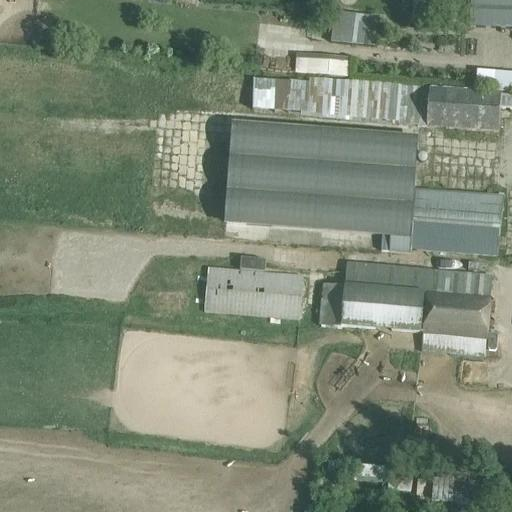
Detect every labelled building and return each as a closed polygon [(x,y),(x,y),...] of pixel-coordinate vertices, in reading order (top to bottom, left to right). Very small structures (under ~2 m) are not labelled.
[(511,0),(471,0),(470,31),(511,31),(511,0)] [(335,13),(332,43),(375,48),(378,18),(335,13)] [(511,74),(477,72),(476,91),(511,93),(511,74)] [(279,83),(277,121),(401,129),(404,91),(279,83)] [(251,105),(249,90),(236,92),(239,107),(251,105)] [(511,96),(502,96),(430,90),(427,128),(499,134),(501,107),(511,107),(511,96)] [(413,191),(416,150),(231,136),(225,225),(379,236),(378,252),(409,254),(409,252),(413,191)] [(48,143),(47,170),(161,173),(162,147),(48,143)] [(413,191),(409,252),(495,259),(502,199),(413,191)] [(490,277),(429,271),(348,264),(343,327),(424,334),(422,353),(486,359),(491,300),(488,301),(490,277)] [(208,269),(204,311),(298,319),(301,277),(208,269)] [(341,461),(340,477),(386,480),(387,464),(341,461)] [(433,482),(432,501),(463,504),(465,485),(433,482)]
